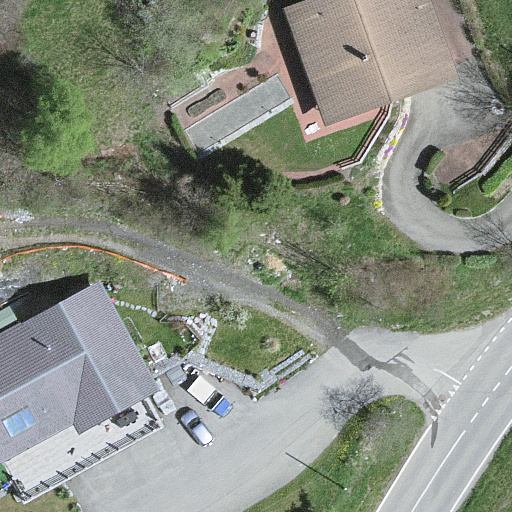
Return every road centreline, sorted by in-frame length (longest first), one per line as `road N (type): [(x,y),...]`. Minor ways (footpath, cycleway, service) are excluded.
road 1 (track): [(489,396),(429,368),(379,372),(345,391),(262,479),(214,511)]
road 2 (tertiary): [(412,511),(511,367)]
